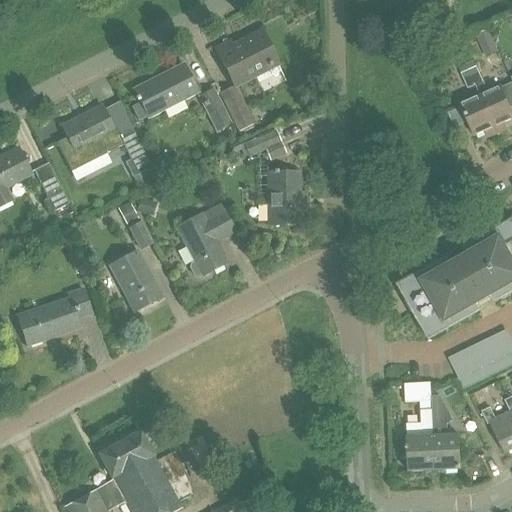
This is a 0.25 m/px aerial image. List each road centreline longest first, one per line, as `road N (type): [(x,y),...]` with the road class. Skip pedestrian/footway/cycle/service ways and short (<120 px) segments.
road 1 (residential): [(0,430),(323,262)]
road 2 (residential): [(0,121),(246,0)]
road 3 (residential): [(359,511),(351,323),(323,262)]
road 4 (residential): [(369,240),(340,179),(333,0)]
road 5 (residential): [(369,240),(511,165)]
road 6 (residential): [(359,511),(483,503),(511,489)]
